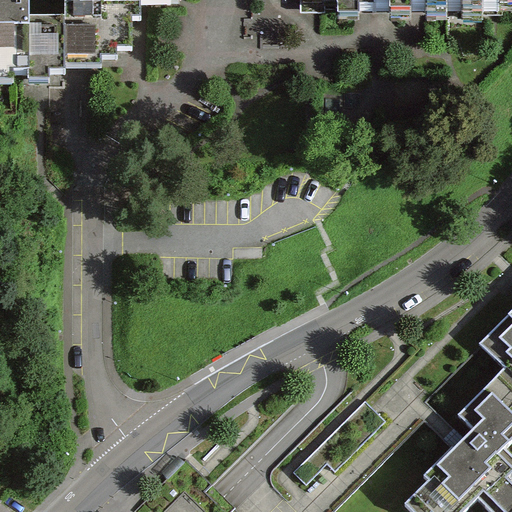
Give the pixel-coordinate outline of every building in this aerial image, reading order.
[(76,0),(77,6),(68,6),(68,24),(55,24),(33,24),(33,80),(33,87),(54,87),(54,78),(70,78),(70,71),(106,71),(106,62),(122,62),(122,55),(137,55),(137,25),(146,25),(146,10),(188,10),(187,0),(76,0)] [(511,0),(304,0),(305,4),(342,3),(342,21),(366,21),(366,12),(402,11),(402,21),(424,21),(424,10),(471,9),(471,6),(484,6),(484,16),(507,16),(507,8),(511,8),(511,0)] [(0,87),(18,88),(18,80),(33,80),(33,24),(33,9),(0,9),(0,87)] [(511,319),(483,349),(511,377),(511,319)] [(428,483),(433,487),(409,511),(410,511),(474,511),(481,506),(486,511),(511,511),(511,459),(506,454),(511,448),(511,380),(508,377),(462,421),(477,436),(428,483)] [(308,486),(329,465),(337,473),(386,424),(365,403),(295,473),(308,486)]
